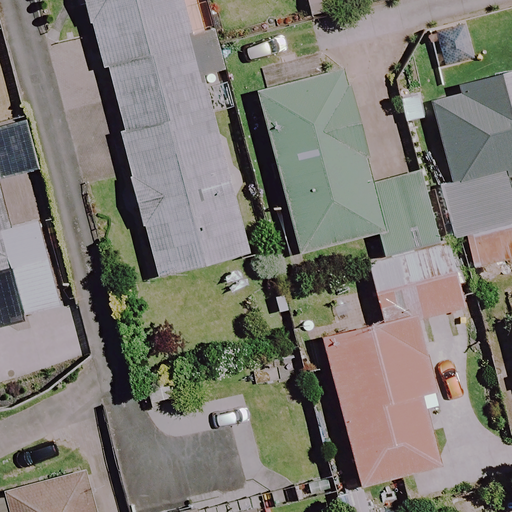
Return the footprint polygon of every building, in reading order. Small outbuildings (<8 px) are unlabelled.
[(186,45),(174,0),(79,0),(153,278),(243,254),(197,78),(218,73),(209,39),(186,45)] [(0,117),(19,113),(2,41),(0,41),(0,117)] [(378,257),(435,242),(417,172),(365,186),(336,70),(250,92),(292,256),(372,235),(378,257)] [(511,172),(511,77),(424,97),(453,232),(509,220),(500,176),(511,172)] [(0,230),(0,327),(57,313),(35,222),(0,230)] [(511,259),(511,247),(509,231),(467,239),(473,268),(511,259)] [(366,292),(375,326),(314,342),(352,487),(432,466),(416,405),(428,402),(407,322),(453,310),(443,272),(435,242),(378,257),(358,262),(366,292)] [(87,511),(77,473),(0,492),(0,499),(3,511),(87,511)]
